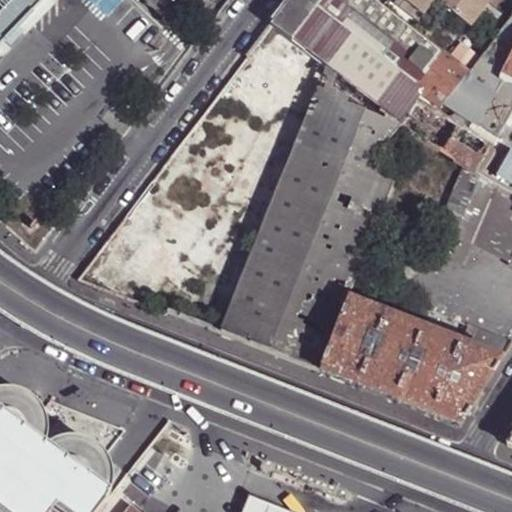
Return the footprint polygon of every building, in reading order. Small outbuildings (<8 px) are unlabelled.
[(0,0),(0,45),(42,0),(0,0)] [(289,0),(269,26),(291,43),(323,0),(289,0)] [(414,100),(417,93),(410,87),(398,77),(425,43),(372,0),(323,0),(291,43),(304,52),(314,60),(327,70),(401,126),(414,100)] [(405,0),(427,16),(438,2),(472,29),(491,4),(485,0),(405,0)] [(491,4),(472,29),(485,38),(503,14),(497,9),(503,0),(485,0),(491,4)] [(511,16),(500,31),(511,36),(511,16)] [(511,36),(500,31),(465,73),(438,107),(463,121),(468,124),(498,140),(511,115),(511,36)] [(438,107),(465,73),(439,52),(410,87),(417,93),(418,92),(438,107)] [(327,70),(314,60),(304,75),(319,87),(321,87),(327,70)] [(233,302),(331,340),(347,301),(354,282),(393,181),(370,161),(399,130),(401,126),(327,70),(321,87),(319,87),(233,302)] [(76,281),(147,310),(186,260),(211,227),(223,205),(242,166),(247,157),(260,133),(261,130),(218,94),(76,281)] [(471,173),(488,144),(465,131),(468,124),(463,121),(460,128),(448,121),(434,112),(414,100),(401,126),(399,130),(462,167),(471,173)] [(434,112),(448,121),(450,118),(438,107),(434,112)] [(272,140),(260,133),(247,157),(261,164),(272,140)] [(260,175),(242,166),(223,205),(241,213),(260,175)] [(494,185),(471,173),(462,167),(427,251),(461,265),(470,244),(494,185)] [(509,262),(511,254),(511,196),(494,185),(470,244),(509,262)] [(186,260),(200,271),(203,273),(217,255),(222,254),(243,214),(241,213),(223,205),(211,227),(186,260)] [(165,317),(167,314),(200,271),(186,260),(147,310),(165,317)] [(391,297),(372,289),(367,300),(387,307),(391,297)] [(331,340),(318,374),(356,388),(384,316),(347,301),(331,340)] [(221,335),(318,374),(331,340),(233,302),(221,335)] [(427,320),(430,313),(417,308),(414,315),(427,320)] [(384,316),(356,388),(394,403),(422,331),(384,316)] [(465,334),(467,327),(454,322),(451,329),(465,334)] [(488,357),(495,339),(467,327),(465,334),(459,346),(488,357)] [(394,403),(430,417),(459,346),(422,331),(394,403)] [(500,362),(511,344),(495,339),(488,357),(500,362)] [(458,428),(500,362),(488,357),(459,346),(430,417),(458,428)] [(0,392),(0,411),(50,448),(50,435),(49,420),(39,405),(33,400),(23,394),(14,392),(3,391),(0,392)] [(0,511),(101,511),(115,495),(111,493),(50,448),(0,411),(0,511)] [(62,442),(50,448),(111,493),(113,486),(113,476),(111,467),(108,460),(107,458),(98,450),(91,444),(83,442),(75,440),(62,442)] [(279,511),(248,500),(243,511),(279,511)]
